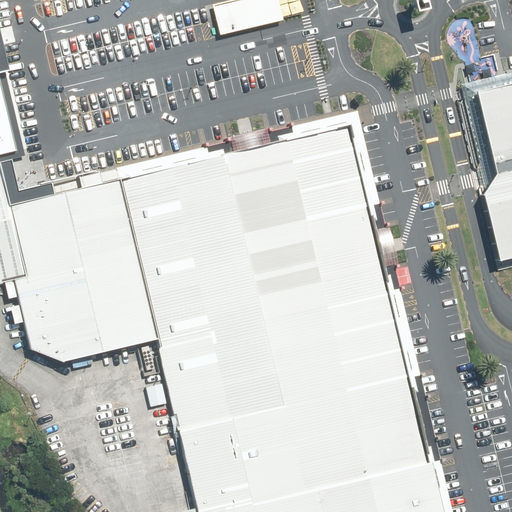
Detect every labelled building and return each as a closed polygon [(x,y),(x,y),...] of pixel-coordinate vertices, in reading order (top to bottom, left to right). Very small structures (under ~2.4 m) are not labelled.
[(242,0),(209,8),(216,37),(277,22),(277,19),(271,0),(242,0)] [(0,154),(17,150),(0,80),(0,73),(9,70),(0,31),(0,154)] [(511,85),(467,96),(487,178),(473,199),(489,265),(511,259),(511,85)] [(444,511),(350,126),(121,179),(159,339),(199,511),(444,511)] [(0,167),(0,283),(15,280),(26,277),(10,206),(0,167)] [(159,339),(121,179),(10,206),(26,277),(15,280),(31,349),(65,362),(159,339)]
